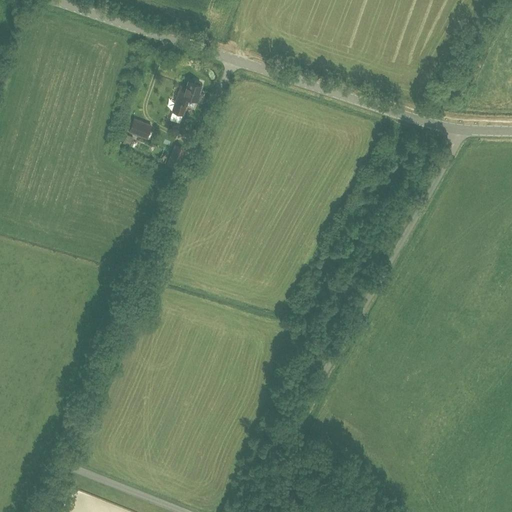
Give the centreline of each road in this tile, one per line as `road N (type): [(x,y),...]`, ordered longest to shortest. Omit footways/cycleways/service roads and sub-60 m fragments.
road 1 (unclassified): [(37,511),(228,58)]
road 2 (unclassified): [(511,130),(430,125),(228,58)]
road 3 (unclassified): [(228,58),(51,0)]
